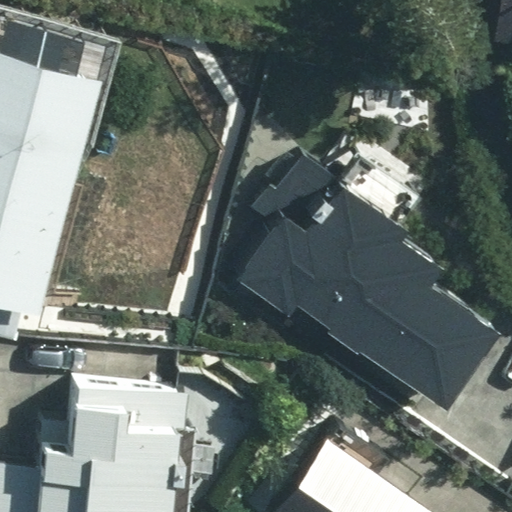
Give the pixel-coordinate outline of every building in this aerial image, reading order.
[(511,0),(494,0),(493,10),(511,13),(511,0)] [(86,63),(0,41),(0,295),(27,302),(86,63)] [(284,197),(249,250),(445,377),(494,301),(421,253),(430,239),(387,211),(394,199),(303,140),(272,189),(284,197)] [(168,511),(181,387),(69,376),(65,417),(35,414),(31,459),(0,456),(0,511),(168,511)] [(329,416),(265,510),(267,511),(435,511),(419,501),(431,484),(329,416)]
